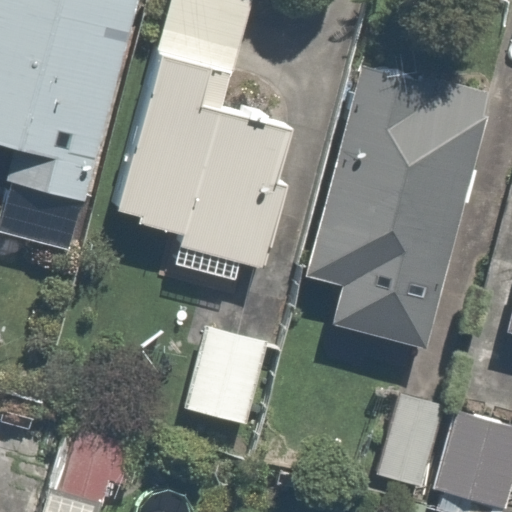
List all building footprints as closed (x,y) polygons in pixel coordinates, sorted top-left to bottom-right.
[(0,0),(0,150),(32,159),(23,192),(93,211),(149,5),(131,0),(0,0)] [(258,0),(178,0),(112,232),(280,280),(324,125),(230,98),(258,0)] [(504,104),(360,71),(311,285),(337,291),(325,343),(443,370),(504,104)] [(283,350),(210,330),(187,417),(259,437),(283,350)] [(511,345),(499,403),(511,406),(511,345)] [(511,511),(511,420),(398,394),(377,485),(494,511),(511,511)] [(0,399),(0,445),(12,403),(0,399)] [(128,511),(146,439),(57,416),(33,511),(128,511)]
